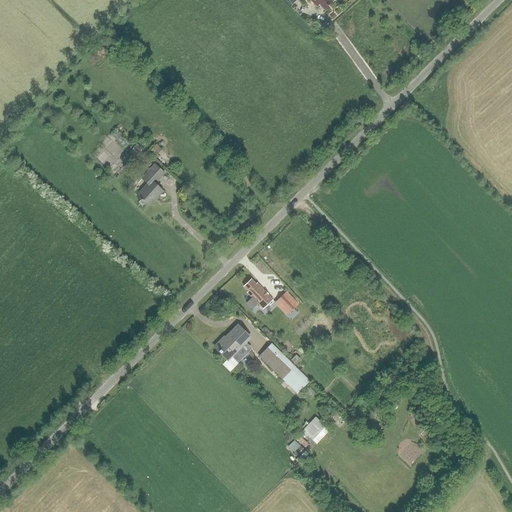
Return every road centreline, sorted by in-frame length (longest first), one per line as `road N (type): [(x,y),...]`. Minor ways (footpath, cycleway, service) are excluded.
road 1 (unclassified): [(0,495),(500,0)]
road 2 (track): [(511,495),(442,395),(424,331),(298,196)]
